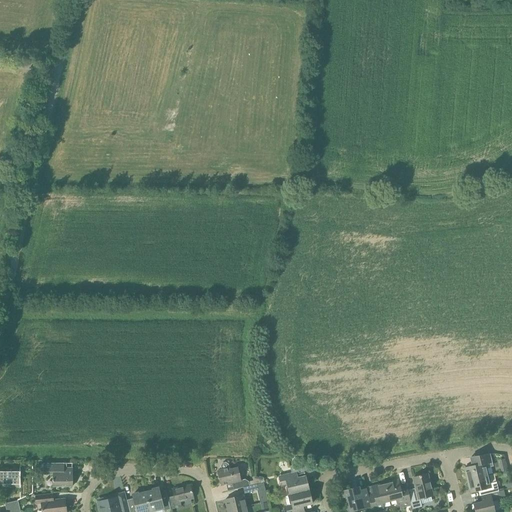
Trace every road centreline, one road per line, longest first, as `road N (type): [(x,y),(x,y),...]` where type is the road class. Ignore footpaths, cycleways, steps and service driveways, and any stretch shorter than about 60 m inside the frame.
road 1 (unclassified): [(0,326),(74,0)]
road 2 (residential): [(85,511),(94,475),(112,471),(194,472),(206,482),(213,511)]
road 3 (residential): [(329,511),(322,478),(444,454)]
